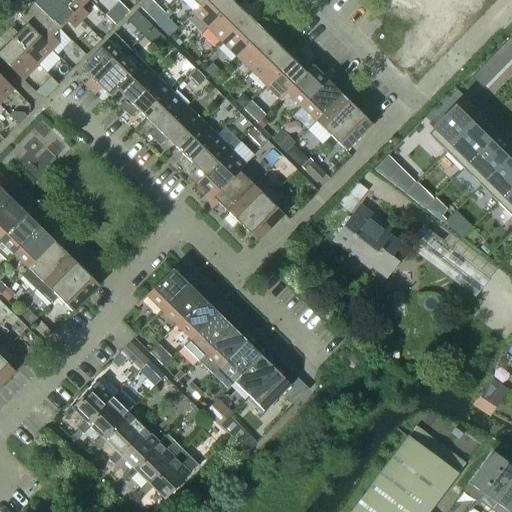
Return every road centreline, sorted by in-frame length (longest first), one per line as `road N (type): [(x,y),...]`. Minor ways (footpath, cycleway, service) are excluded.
road 1 (residential): [(0,427),(116,314),(121,286),(182,225)]
road 2 (residential): [(242,279),(411,100)]
road 3 (residential): [(54,94),(182,225)]
road 4 (residential): [(411,100),(307,0)]
road 5 (residential): [(411,100),(508,0)]
